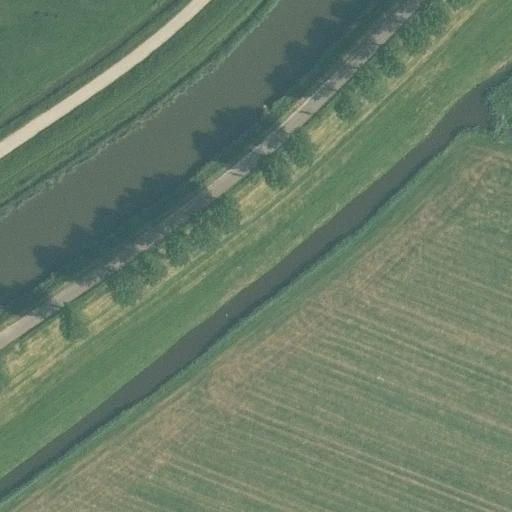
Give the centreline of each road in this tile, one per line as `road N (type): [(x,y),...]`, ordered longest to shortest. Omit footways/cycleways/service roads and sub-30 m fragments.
road 1 (unclassified): [(0,341),(251,159),(418,0)]
road 2 (track): [(0,150),(198,0)]
